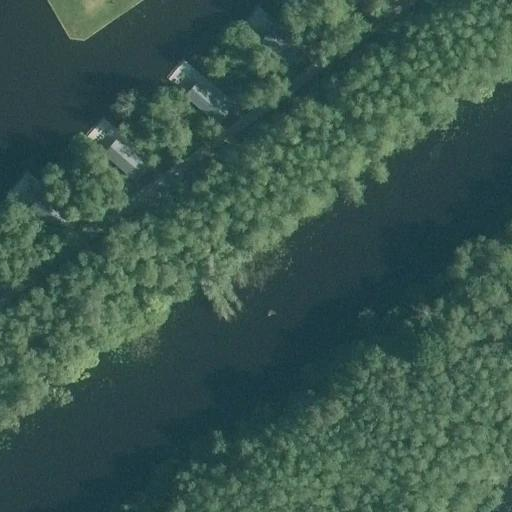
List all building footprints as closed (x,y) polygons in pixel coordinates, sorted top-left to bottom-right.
[(80,0),(79,7),(95,11),(98,0),(80,0)] [(373,0),(352,0),(365,10),(373,0)] [(301,50),(273,27),(260,43),(287,66),(301,50)] [(232,109),(198,81),(185,96),(219,125),(232,109)] [(150,168),(117,139),(103,155),(136,183),(150,168)] [(76,221),(42,193),(29,209),(63,237),(76,221)]
